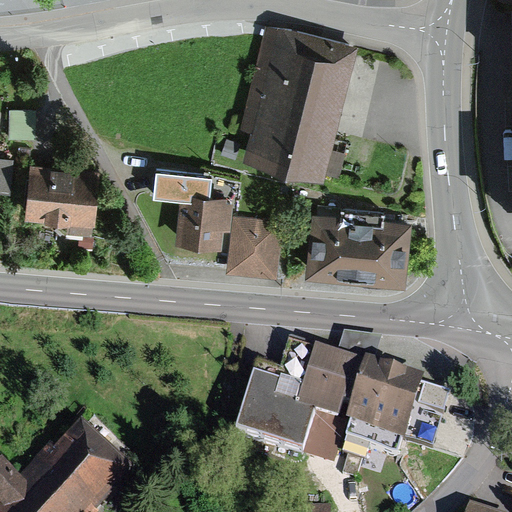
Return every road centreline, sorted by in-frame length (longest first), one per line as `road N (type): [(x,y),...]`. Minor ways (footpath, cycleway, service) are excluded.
road 1 (tertiary): [(0,286),(456,326)]
road 2 (residential): [(443,31),(301,8),(207,6),(0,34)]
road 3 (tertiary): [(443,31),(441,139),(462,281),(456,326)]
road 4 (residential): [(511,376),(491,446),(434,511)]
